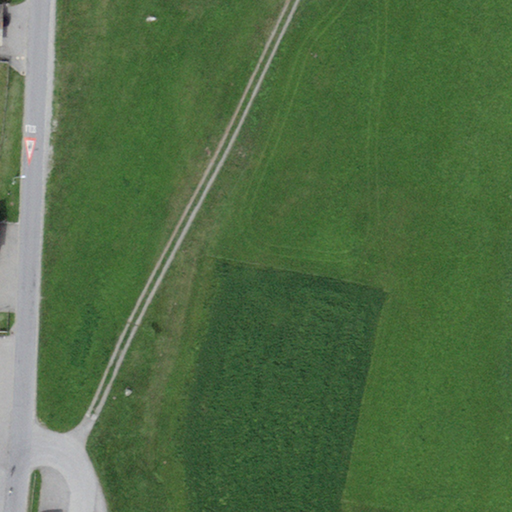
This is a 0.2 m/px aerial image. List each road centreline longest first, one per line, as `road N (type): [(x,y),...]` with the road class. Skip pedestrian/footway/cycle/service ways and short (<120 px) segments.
road 1 (track): [(69,456),(289,0)]
road 2 (tertiary): [(39,0),(12,444)]
